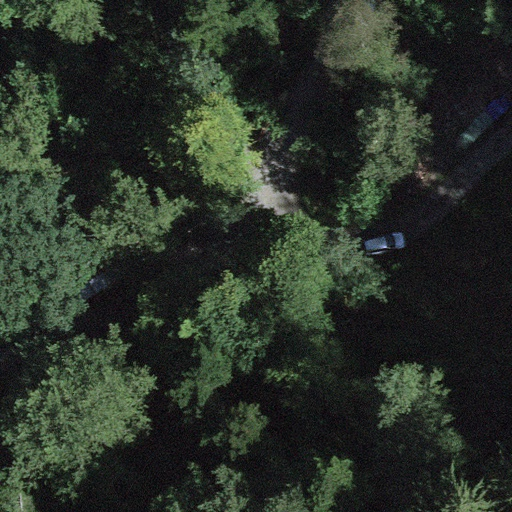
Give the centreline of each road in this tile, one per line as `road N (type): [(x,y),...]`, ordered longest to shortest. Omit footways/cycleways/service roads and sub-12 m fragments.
road 1 (track): [(511,123),(407,227),(318,239),(250,221),(156,289),(0,359)]
road 2 (residential): [(347,0),(318,96),(250,221)]
